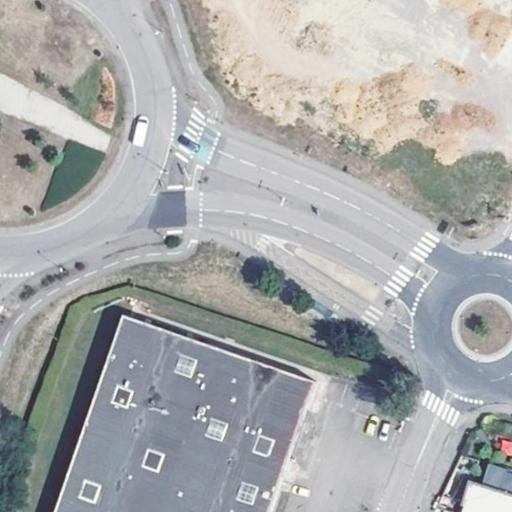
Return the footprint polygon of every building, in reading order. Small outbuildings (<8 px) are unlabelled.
[(277,0),(264,29),(339,66),(345,54),(400,83),(431,23),(442,0),(277,0)] [(431,23),(400,83),(394,95),(436,115),(471,42),(431,23)] [(315,379),(124,312),(86,427),(56,511),(269,511),(277,490),(290,452),(315,379)] [(405,407),(386,401),(383,409),(402,415),(405,407)] [(511,511),(511,500),(469,487),(460,511),(511,511)]
